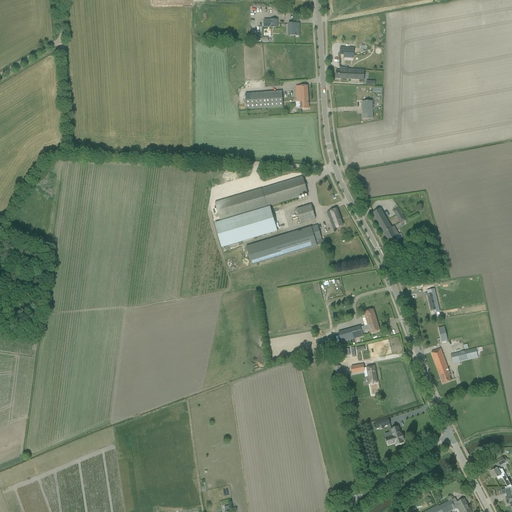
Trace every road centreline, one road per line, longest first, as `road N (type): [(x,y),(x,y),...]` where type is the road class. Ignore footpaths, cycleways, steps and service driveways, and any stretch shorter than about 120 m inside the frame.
road 1 (tertiary): [(449,434),(387,269),(332,158),(318,0)]
road 2 (track): [(326,168),(70,152),(57,0)]
road 3 (tertiary): [(334,511),(449,434)]
